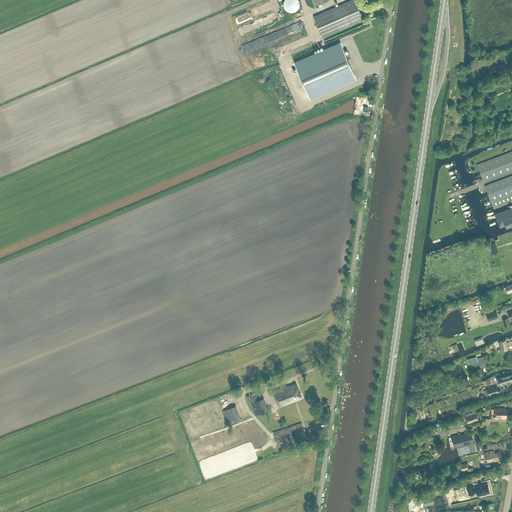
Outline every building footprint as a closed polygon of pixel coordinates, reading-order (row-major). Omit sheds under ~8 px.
[(289,12),(291,12),(294,12),(296,11),(298,9),(299,7),(299,4),(299,2),(298,0),(284,0),(284,1),(283,4),(284,6),(285,9),(286,10),(289,12)] [(350,0),(314,16),(323,37),(364,19),(355,0),(350,0)] [(238,26),(244,23),(241,18),(235,20),(238,26)] [(287,46),(288,50),(302,45),(302,46),(310,43),(307,37),(287,46)] [(340,41),(294,61),(311,100),(357,79),(340,41)] [(246,52),(255,49),(253,43),(244,47),(246,52)] [(275,50),(278,57),(284,55),(281,48),(275,50)] [(511,150),(477,164),(479,171),(482,179),(483,181),(511,169),(511,150)] [(487,192),(491,202),(496,207),(511,200),(511,175),(485,185),(487,192)] [(511,206),(495,213),(500,226),(505,225),(511,221),(511,206)] [(498,251),(495,242),(489,244),(492,253),(498,251)] [(497,311),(486,314),(488,320),(499,317),(497,311)] [(511,325),(508,317),(502,319),(505,327),(511,325)] [(511,341),(507,342),(508,344),(507,344),(506,339),(501,341),(498,342),(500,350),(508,349),(507,346),(508,346),(510,346),(510,348),(511,347),(511,341)] [(483,356),(477,358),(480,367),(486,366),(483,356)] [(511,372),(498,377),(501,385),(507,383),(507,384),(508,384),(508,383),(510,382),(510,383),(511,383),(511,382),(511,381),(511,372)] [(280,406),(302,398),(296,384),(288,387),(288,386),(274,391),(280,406)] [(486,396),(498,392),(497,386),(484,390),(486,396)] [(267,410),(262,398),(261,393),(256,395),(255,393),(250,394),(251,397),(252,401),(250,402),(255,415),(267,410)] [(242,420),(236,405),(223,410),(229,425),(242,420)] [(494,408),(494,418),(505,418),(505,417),(509,417),(509,410),(505,410),(505,408),(494,408)] [(470,422),(478,419),(476,413),(468,416),(470,422)] [(302,423),(273,432),(278,447),(306,437),(302,423)] [(457,446),(473,442),(471,432),(464,433),(465,434),(461,435),(461,434),(455,436),(457,446)] [(501,457),(499,452),(495,453),(494,450),(484,453),(487,463),(496,461),(496,459),(501,457)] [(459,467),(461,471),(469,469),(467,462),(462,463),(462,462),(456,463),(457,467),(459,467)] [(473,486),(467,488),(469,494),(475,492),(477,492),(478,495),(489,492),(487,484),(483,485),(483,484),(479,485),(479,486),(476,487),(474,488),(473,486)] [(432,497),(424,500),(426,506),(434,504),(432,497)]
